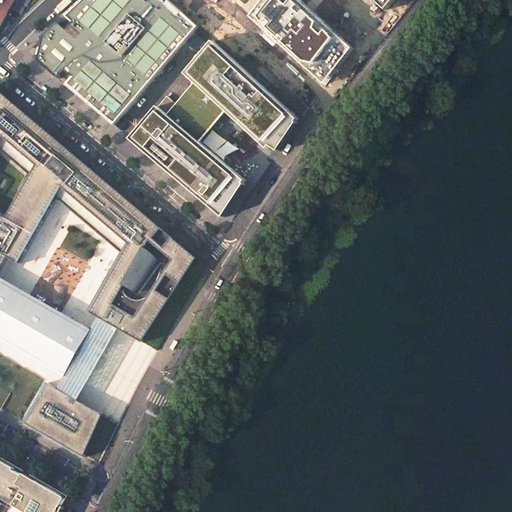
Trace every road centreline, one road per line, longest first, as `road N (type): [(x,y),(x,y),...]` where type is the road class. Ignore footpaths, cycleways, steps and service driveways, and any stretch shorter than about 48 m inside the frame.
road 1 (primary): [(236,261),(325,127),(425,0)]
road 2 (residential): [(0,62),(236,261)]
road 3 (primary): [(108,494),(236,261)]
road 4 (unclassified): [(108,494),(0,433)]
